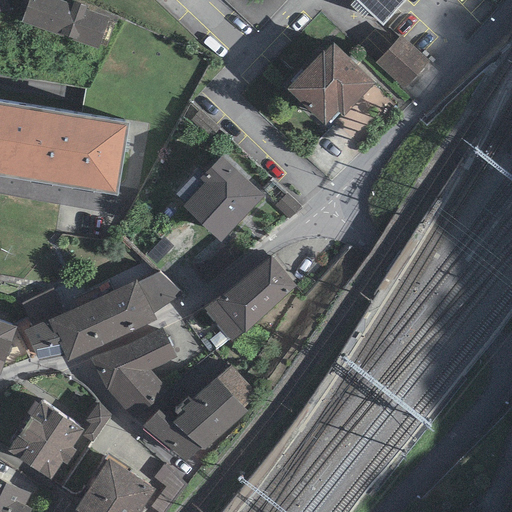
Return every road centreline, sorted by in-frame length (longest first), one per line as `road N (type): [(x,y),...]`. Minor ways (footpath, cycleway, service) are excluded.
road 1 (residential): [(511,2),(325,203),(511,357)]
road 2 (residential): [(511,363),(388,511)]
